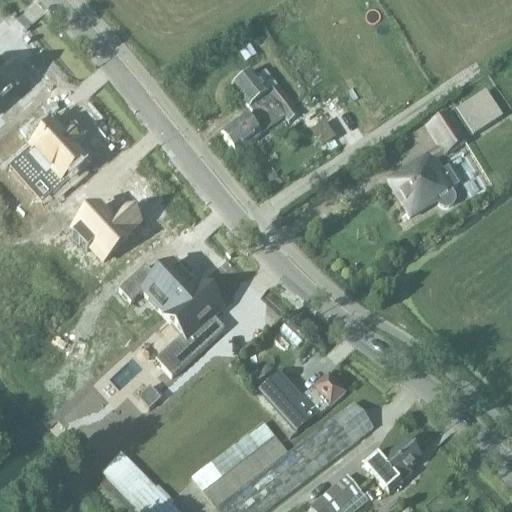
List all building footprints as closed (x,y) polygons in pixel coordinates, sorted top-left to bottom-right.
[(0,111),(25,89),(3,63),(0,65),(0,111)] [(247,119),(245,116),(221,135),(237,155),(284,117),(289,123),(299,116),(276,88),(268,94),(250,72),(230,88),(252,115),(247,119)] [(438,149),(386,183),(410,220),(436,203),(439,208),(444,210),(448,210),(453,208),(456,203),(456,197),(452,191),(459,186),(448,168),(442,171),(435,160),(442,155),(443,157),(466,142),(501,119),(484,93),(477,97),(426,131),(438,149)] [(224,126),(243,110),(238,104),(219,121),(224,126)] [(333,139),(324,126),(314,133),(323,146),(333,139)] [(29,152),(10,170),(29,191),(38,183),(51,198),(72,180),(68,175),(81,164),(71,153),(74,150),(64,139),(61,141),(51,131),(28,152),(29,152)] [(77,238),(73,242),(87,259),(91,255),(104,270),(130,248),(128,246),(141,235),(128,220),(116,231),(102,215),(76,237),(77,238)] [(146,268),(120,292),(131,305),(143,294),(166,319),(202,287),(201,287),(198,289),(176,265),(158,281),(146,268)] [(182,338),(156,362),(172,380),(225,331),(216,321),(225,313),(202,287),(166,319),(182,338)] [(232,356),(247,337),(236,328),(221,348),(232,356)] [(272,329),(250,349),(260,360),(282,340),(272,329)] [(328,376),(301,399),(317,418),(328,409),(329,410),(329,409),(345,396),(328,376)] [(254,395),(269,413),(271,411),(291,436),(306,424),(273,381),(254,395)] [(161,401),(150,389),(137,400),(149,412),(161,401)] [(214,511),(266,511),(372,431),(352,405),(288,454),(215,510),(214,511)] [(192,480),(215,510),(288,454),(265,424),(192,480)] [(404,442),(381,463),(374,455),(362,466),(389,496),(411,476),(408,472),(421,460),(404,442)] [(106,482),(133,511),(172,511),(127,463),(106,482)] [(311,511),(338,511),(358,494),(345,480),(311,511)]
